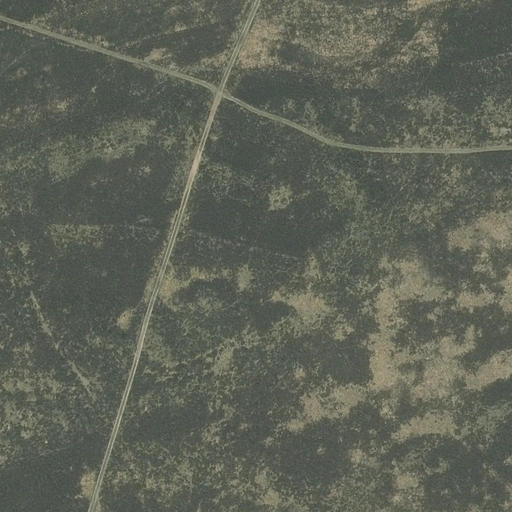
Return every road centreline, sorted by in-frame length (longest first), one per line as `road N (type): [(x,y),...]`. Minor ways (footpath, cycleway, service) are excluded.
road 1 (track): [(89,511),(192,167),(257,0)]
road 2 (track): [(511,148),(357,149),(188,79),(0,18)]
